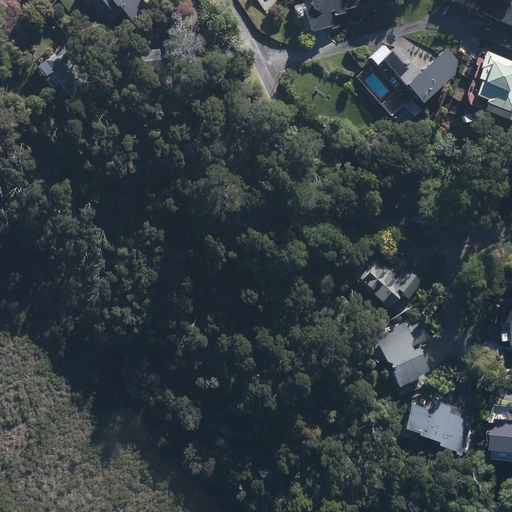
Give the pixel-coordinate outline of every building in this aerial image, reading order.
[(139,5),(134,0),(86,0),(105,21),(118,10),(125,18),(139,5)] [(357,5),(356,0),(302,0),(301,7),(308,31),(333,24),(330,12),(357,5)] [(511,0),(450,0),(451,0),(511,26),(511,6),(509,5),(511,0)] [(61,47),(44,61),(52,71),(48,75),(70,101),(91,83),(61,47)] [(156,49),(136,52),(139,71),(159,67),(156,49)] [(397,55),(384,66),(413,100),(450,69),(439,56),(415,76),(397,55)] [(507,64),(487,55),(470,96),(504,110),(509,98),(511,99),(511,73),(504,71),(507,64)] [(284,219),(245,195),(227,224),(266,248),(284,219)] [(376,262),(358,283),(385,306),(398,291),(402,295),(413,283),(400,272),(395,278),(376,262)] [(511,305),(502,307),(504,320),(511,318),(511,305)] [(414,322),(376,339),(395,383),(421,372),(410,345),(422,340),(414,322)] [(454,450),(467,414),(431,402),(427,412),(409,406),(402,427),(433,438),(432,443),(454,450)] [(511,417),(497,417),(494,462),(511,463),(511,417)]
